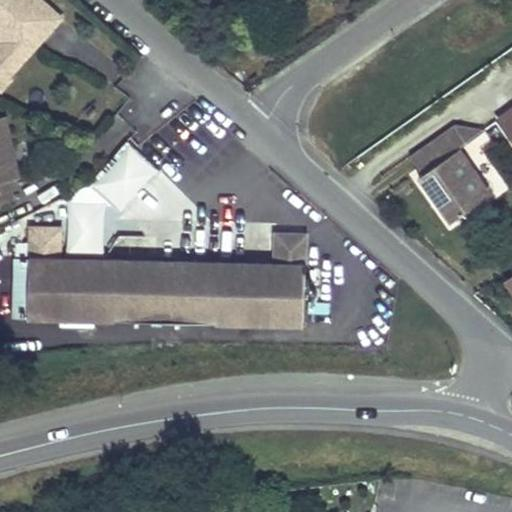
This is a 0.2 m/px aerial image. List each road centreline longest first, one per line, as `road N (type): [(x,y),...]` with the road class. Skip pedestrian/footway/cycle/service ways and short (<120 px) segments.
road 1 (tertiary): [(0,451),(239,409),(438,409),(472,417)]
road 2 (unclassified): [(248,122),(504,336)]
road 3 (unknown): [(350,207),(419,144),(511,83)]
road 4 (residential): [(248,122),(322,58),(408,0)]
road 5 (unclassified): [(109,0),(248,122)]
